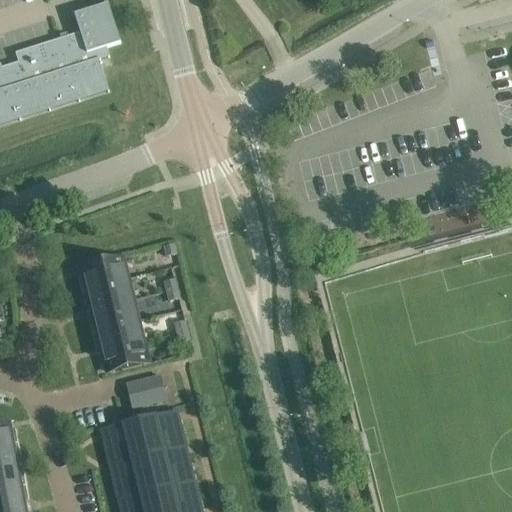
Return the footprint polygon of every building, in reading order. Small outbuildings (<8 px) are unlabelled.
[(19,64),(0,70),(0,128),(110,93),(99,61),(110,58),(107,49),(121,44),(109,5),(76,16),(81,34),(16,54),(19,64)] [(167,258),(177,256),(174,245),(164,248),(167,258)] [(89,290),(126,281),(120,259),(84,268),(89,290)] [(167,293),(177,290),(175,280),(165,283),(167,293)] [(126,281),(89,290),(95,311),(131,302),(126,281)] [(177,290),(167,293),(170,303),(180,300),(177,290)] [(131,302),(95,311),(100,332),(136,323),(131,302)] [(177,334),(187,332),(185,322),(175,325),(177,334)] [(136,323),(100,332),(105,353),(141,344),(136,323)] [(187,332),(177,334),(180,344),(190,342),(187,332)] [(141,344),(105,353),(110,375),(147,366),(141,344)] [(126,386),(132,411),(167,402),(161,377),(126,386)] [(148,457),(180,449),(177,437),(179,437),(175,422),(173,423),(171,413),(139,421),(148,457)] [(148,457),(139,421),(108,429),(110,438),(108,439),(112,454),(114,453),(116,465),(148,457)] [(0,446),(10,444),(6,423),(0,423),(0,446)] [(0,468),(14,466),(10,444),(0,446),(0,468)] [(148,457),(157,492),(188,484),(185,472),(187,472),(184,457),(182,458),(180,449),(148,457)] [(148,457),(116,465),(119,473),(117,474),(120,489),(122,488),(125,500),(157,492),(148,457)] [(14,466),(0,468),(0,490),(18,487),(14,466)] [(157,492),(161,511),(195,511),(197,511),(193,496),(191,496),(188,484),(157,492)] [(0,511),(22,508),(18,487),(0,490),(0,511)] [(161,511),(157,492),(125,500),(128,511),(127,511),(161,511)]
